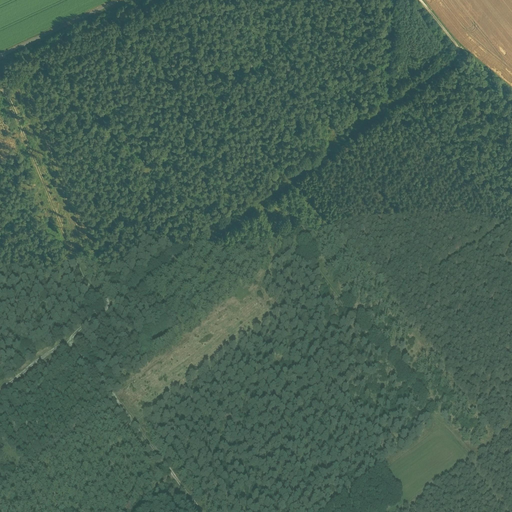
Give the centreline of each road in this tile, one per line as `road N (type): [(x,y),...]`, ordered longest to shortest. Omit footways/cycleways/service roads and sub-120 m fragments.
road 1 (track): [(420,0),(460,51),(70,338)]
road 2 (track): [(107,310),(58,224),(0,88)]
road 3 (track): [(206,511),(70,338)]
road 4 (track): [(0,57),(121,0)]
